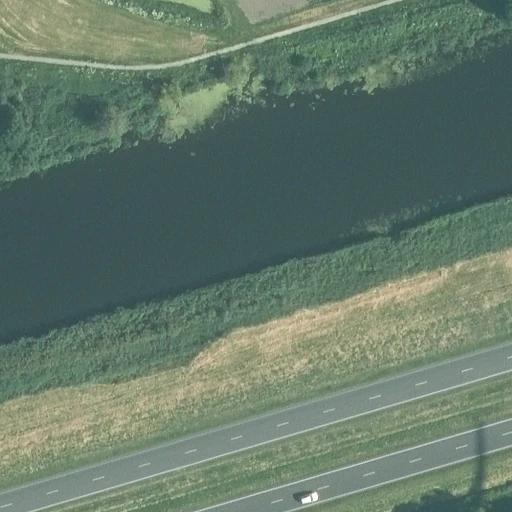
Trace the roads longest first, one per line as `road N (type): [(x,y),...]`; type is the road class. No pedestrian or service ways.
road 1 (trunk): [(511,354),(0,504)]
road 2 (trunk): [(249,511),(511,434)]
